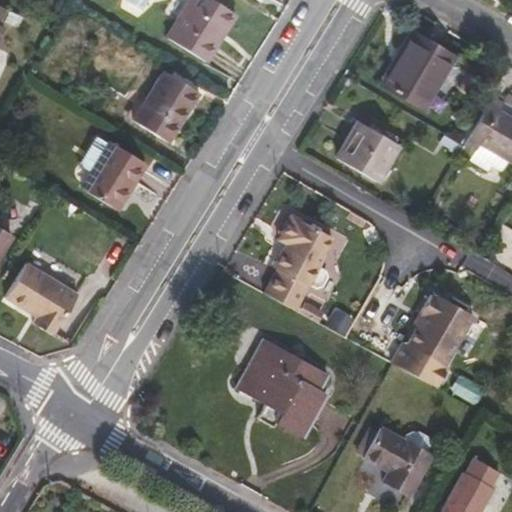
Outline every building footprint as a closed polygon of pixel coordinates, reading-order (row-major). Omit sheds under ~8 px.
[(229,8),(215,0),(189,0),(166,37),(205,61),(216,44),(209,40),(229,8)] [(229,8),(209,40),(216,44),(235,13),(229,8)] [(399,50),(402,52),(382,85),(421,107),(440,74),(442,75),(453,56),(411,30),(399,50)] [(199,92),(164,70),(132,120),(167,142),(199,92)] [(494,96),(489,105),(499,110),(504,101),(494,96)] [(464,146),(459,156),(469,161),(480,143),(511,162),(511,118),(499,110),(489,105),(468,141),(464,146)] [(376,182),(398,144),(358,121),(335,158),(376,182)] [(90,173),(81,187),(117,209),(146,163),(110,141),(99,139),(93,141),(80,161),(82,168),(90,173)] [(277,268),(264,292),(293,309),(308,283),(314,286),(320,284),(325,275),(323,269),(317,265),(323,254),(322,253),(332,236),(291,214),(281,233),(289,237),(273,266),(277,268)] [(0,227),(0,253),(12,235),(0,227)] [(77,293),(26,262),(5,296),(38,316),(34,322),(52,334),(77,293)] [(424,315),(407,344),(444,366),(473,316),(436,294),(435,297),(431,294),(420,313),(424,315)] [(263,338),(235,388),(263,404),(256,418),(271,427),(274,422),(303,438),(327,393),(319,389),(327,373),(263,338)] [(377,429),(371,425),(356,451),(363,454),(377,429)] [(389,470),(383,482),(407,496),(430,454),(401,438),(379,426),(377,429),(363,454),(362,455),(389,470)] [(405,434),(401,438),(430,454),(431,448),(430,441),(427,436),(418,431),(411,431),(405,434)] [(480,511),(494,488),(491,487),(499,472),(472,457),(464,472),(462,470),(438,511),(480,511)]
